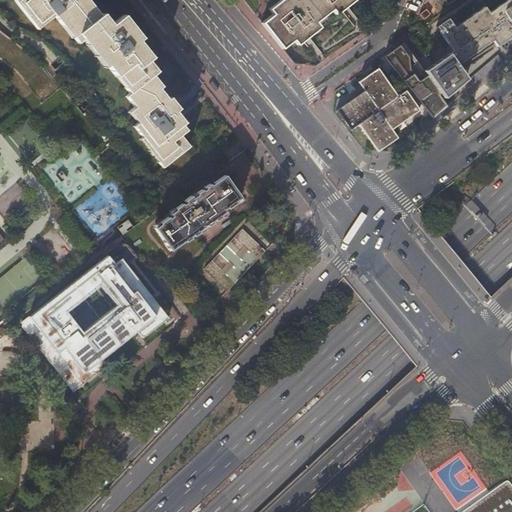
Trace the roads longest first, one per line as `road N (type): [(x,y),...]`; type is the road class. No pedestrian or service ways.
road 1 (trunk): [(511,184),(163,511)]
road 2 (unclassified): [(354,233),(323,243),(67,511)]
road 3 (trunk): [(223,511),(511,239)]
road 4 (trunk): [(354,233),(338,264),(101,511)]
road 5 (secondary): [(172,0),(354,233)]
road 6 (trunk): [(274,511),(452,354)]
road 7 (residential): [(307,511),(469,366)]
road 8 (primary): [(473,338),(379,212)]
road 9 (primary): [(354,233),(452,354)]
road 10 (residential): [(304,117),(304,101),(385,44),(392,23)]
road 11 (secondary): [(288,99),(203,0)]
road 12 (residential): [(392,23),(288,99)]
road 13 (secondary): [(511,80),(452,129),(431,171)]
road 14 (secondary): [(379,212),(304,117)]
